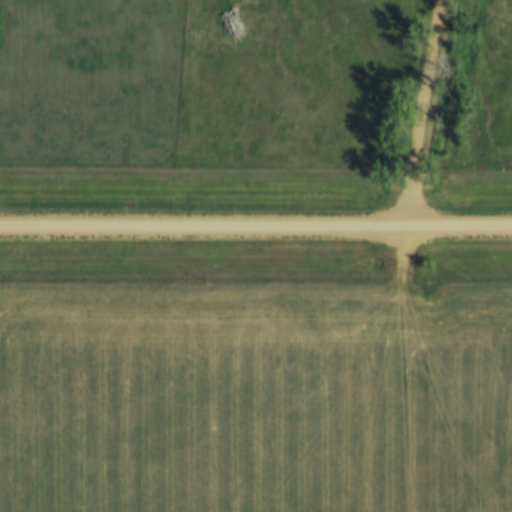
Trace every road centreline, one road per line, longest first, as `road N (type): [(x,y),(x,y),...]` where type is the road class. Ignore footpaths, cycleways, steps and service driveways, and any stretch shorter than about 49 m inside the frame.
road 1 (residential): [(511,229),(0,230)]
road 2 (track): [(419,511),(417,358),(400,261),(406,229)]
